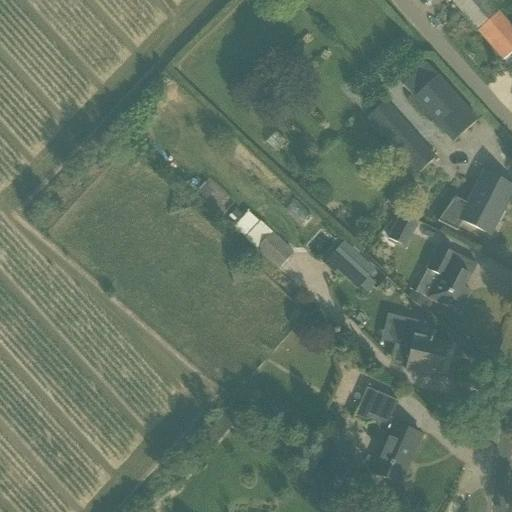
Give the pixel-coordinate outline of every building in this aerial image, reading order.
[(511,28),(488,0),(449,0),(477,31),(503,61),(511,53),(511,28)] [(426,65),(402,86),(453,143),(477,122),(426,65)] [(385,101),(365,119),(416,176),(436,158),(385,101)] [(511,190),(511,188),(484,174),(468,205),(454,198),(436,223),(457,234),(462,222),(489,236),(511,190)] [(228,218),(235,224),(242,216),(235,210),(228,218)] [(233,228),(279,268),(294,251),(248,211),(233,228)] [(417,225),(399,216),(387,240),(397,244),(402,235),(410,239),(417,225)] [(415,293),(459,316),(470,293),(462,288),(474,265),(438,247),(415,293)] [(357,291),(376,270),(358,254),(339,274),(357,291)] [(300,316),(294,310),(289,316),(295,322),(300,316)] [(440,377),(446,348),(430,344),(431,340),(415,336),(416,332),(400,328),(396,345),(394,345),(390,366),(404,369),(404,371),(422,375),(423,373),(440,377)] [(316,333),(311,346),(332,354),(337,341),(316,333)] [(421,436),(388,422),(397,402),(366,389),(353,420),(365,425),(371,422),(376,425),(378,431),(386,434),(368,473),(399,486),(421,436)] [(171,473),(182,483),(236,422),(224,412),(171,473)]
